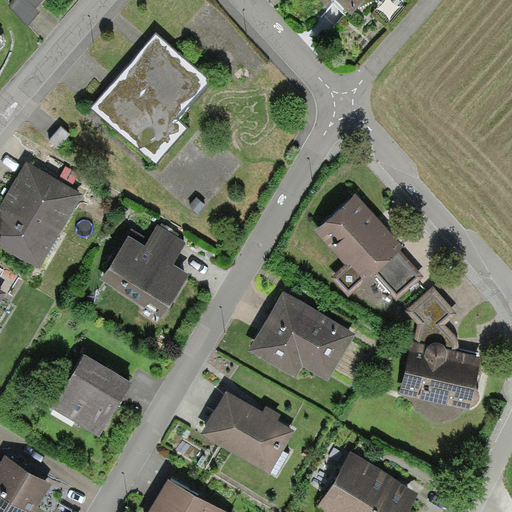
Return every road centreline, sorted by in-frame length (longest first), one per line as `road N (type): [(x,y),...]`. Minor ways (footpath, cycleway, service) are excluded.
road 1 (residential): [(336,108),(97,511)]
road 2 (residential): [(511,312),(336,108)]
road 3 (residential): [(98,0),(0,110)]
road 4 (residential): [(336,108),(242,0)]
road 5 (residential): [(430,0),(336,108)]
